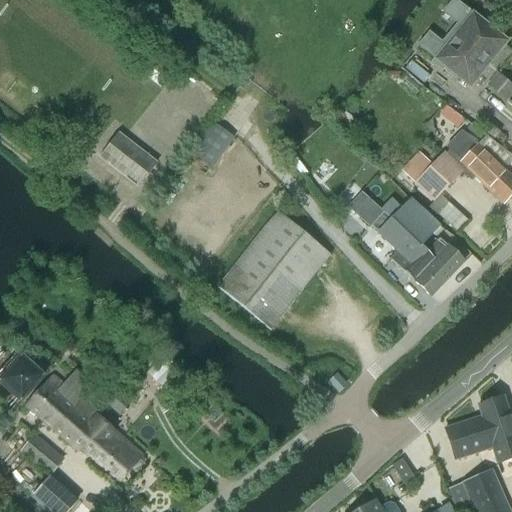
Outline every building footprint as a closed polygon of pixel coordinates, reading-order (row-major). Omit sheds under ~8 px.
[(472,15),(471,16),(453,2),(445,13),(459,24),(442,45),(429,35),(421,46),(436,58),(436,59),(469,87),(505,42),(472,15)] [(507,100),(511,94),(511,85),(497,73),(488,84),(507,100)] [(418,153),(401,170),(415,183),(433,201),(462,172),(466,176),(470,172),(502,204),(507,199),(508,200),(511,195),(511,179),(478,146),(477,146),(476,147),(461,132),(446,148),(450,151),(445,156),(444,154),(432,166),(418,153)] [(114,139),(99,158),(137,188),(152,169),(156,164),(137,149),(127,142),(118,134),(114,139)] [(407,275),(414,282),(434,261),(425,252),(420,247),(391,220),(390,220),(380,211),(361,194),(348,208),(360,219),(374,233),(376,234),(377,234),(396,253),(389,260),(406,276),(407,275)] [(391,199),(380,211),(390,220),(391,220),(420,247),(439,228),(410,200),(401,209),(391,199)] [(269,331),(330,256),(278,214),(217,288),(269,331)] [(434,261),(414,282),(430,298),(464,262),(439,238),(425,252),(434,261)] [(19,354),(0,376),(0,384),(21,403),(41,379),(44,376),(19,354)] [(162,356),(146,374),(165,391),(182,373),(162,356)] [(53,377),(27,407),(36,414),(45,423),(75,450),(83,453),(118,484),(131,470),(136,471),(142,465),(138,462),(143,457),(80,401),(93,386),(94,386),(76,370),(75,371),(62,385),(53,377)] [(346,385),(336,375),(329,382),(339,392),(346,385)] [(496,465),(511,459),(511,426),(503,398),(477,407),(481,417),(444,430),(454,461),(491,449),(496,465)] [(141,426),(130,439),(144,451),(155,438),(141,426)] [(26,446),(21,452),(30,459),(42,469),(50,475),(63,460),(34,436),(26,446)] [(471,502),(474,511),(508,511),(491,472),(462,485),(462,486),(451,490),(459,507),(471,502)] [(50,477),(31,498),(46,511),(67,511),(77,501),(50,477)] [(356,511),(398,511),(393,504),(389,503),(385,504),(379,507),(375,501),(356,511)]
